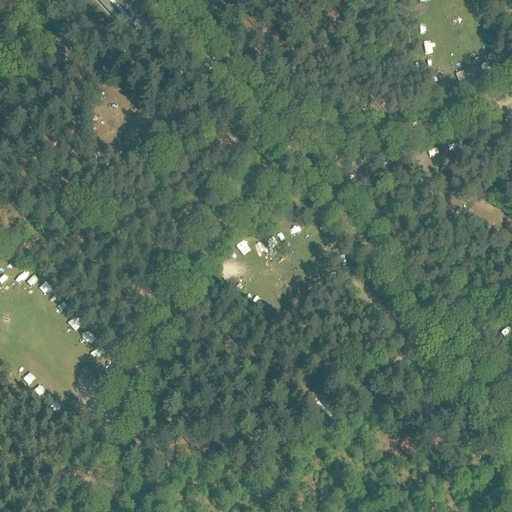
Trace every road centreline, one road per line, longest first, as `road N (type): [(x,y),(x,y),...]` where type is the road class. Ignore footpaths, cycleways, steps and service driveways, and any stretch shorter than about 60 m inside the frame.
road 1 (track): [(133,0),(281,150),(511,454)]
road 2 (track): [(80,511),(128,402),(275,144)]
road 3 (track): [(511,100),(450,123),(281,150)]
